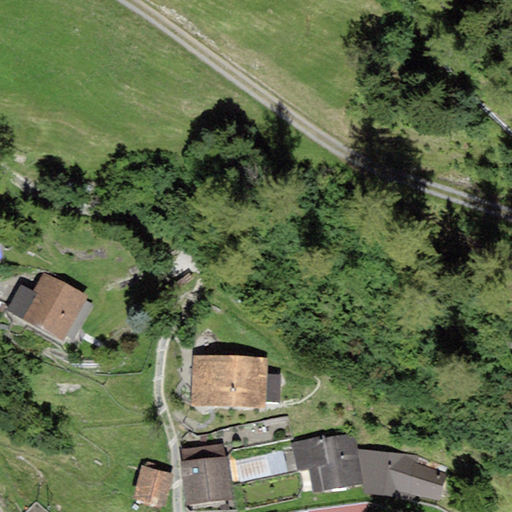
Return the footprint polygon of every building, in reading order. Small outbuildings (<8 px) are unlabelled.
[(84,300),(86,296),(43,275),(34,293),(21,286),(7,314),(63,342),(66,337),(84,300)] [(84,300),(66,337),(75,341),(93,304),(84,300)] [(192,355),(190,406),(265,409),(265,402),(266,374),(267,358),(192,355)] [(281,375),(266,374),(265,402),(280,403),(281,375)] [(325,435),(291,442),(296,470),(308,467),(313,494),(362,484),(356,449),(353,435),(326,440),(325,435)] [(183,464),(224,458),(222,444),(181,450),(183,464)] [(419,456),(356,449),(362,484),(364,495),(408,500),(409,494),(439,501),(446,475),(417,463),(419,456)] [(282,454),(238,463),(242,481),(285,472),(282,454)] [(234,501),(227,458),(224,458),(183,464),(180,464),(187,507),(234,501)] [(147,462),(145,467),(170,474),(172,469),(147,462)] [(164,507),(173,475),(170,474),(145,467),(141,466),(133,499),(164,507)]
